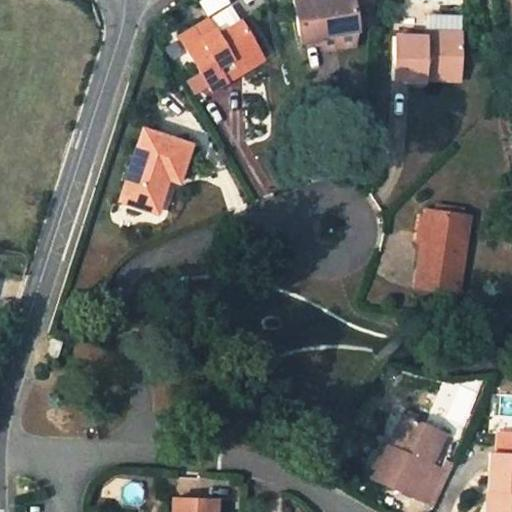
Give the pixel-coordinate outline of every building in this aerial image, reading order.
[(309,0),(293,0),(300,44),(318,42),(324,52),(354,47),(356,30),(356,28),(373,25),(373,0),(322,0),(310,2),(309,0)] [(228,9),(206,22),(214,38),(236,24),(228,9)] [(175,40),(196,75),(202,85),(205,90),(207,95),(226,84),(221,77),(256,57),(236,24),(214,38),(206,22),(175,40)] [(440,41),(395,39),(393,81),(428,82),(429,73),(468,75),(470,38),(440,36),(440,41)] [(260,63),(256,57),(221,77),(226,84),(260,63)] [(134,66),(126,63),(122,76),(130,79),(134,66)] [(467,85),(468,75),(429,73),(428,82),(467,85)] [(202,85),(196,75),(179,85),(188,100),(205,90),(202,85)] [(189,146),(142,131),(118,201),(155,212),(166,179),(177,182),(189,146)] [(423,241),(415,287),(456,293),(467,217),(460,216),(461,208),(435,204),(434,212),(428,211),(427,217),(423,241)] [(427,217),(419,215),(415,240),(423,241),(427,217)] [(51,337),(45,355),(55,357),(60,340),(51,337)] [(397,452),(410,420),(403,417),(399,415),(385,447),(389,448),(397,452)] [(413,497),(428,463),(441,433),(410,420),(397,452),(389,448),(385,447),(383,445),(378,443),(377,445),(363,476),(368,478),(413,497)] [(511,511),(511,456),(489,455),(488,491),(492,491),(490,511),(511,511)] [(430,505),(445,471),(432,465),(428,463),(413,497),(430,505)] [(213,511),(214,501),(171,499),(170,511),(213,511)]
